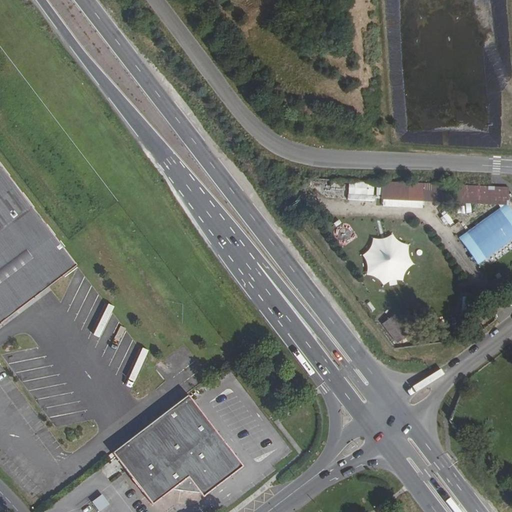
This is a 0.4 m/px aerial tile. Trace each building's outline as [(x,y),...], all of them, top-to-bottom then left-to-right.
[(0,165),(0,322),(76,265),(0,165)] [(441,202),(441,183),(382,181),(381,206),(424,208),(424,201),(441,202)] [(348,198),(373,200),(374,183),(348,182),(348,198)] [(458,235),(477,264),(487,258),(490,263),(511,249),(511,208),(509,203),(510,186),(457,184),(456,202),(505,204),(458,235)] [(447,212),(440,217),(446,226),(453,222),(447,212)] [(413,247),(375,233),(361,274),(398,287),(413,247)] [(395,313),(381,323),(396,343),(409,333),(395,313)] [(188,395),(112,453),(153,503),(174,488),(200,492),(203,496),(242,466),(188,395)] [(92,501),(99,511),(110,505),(102,494),(92,501)]
